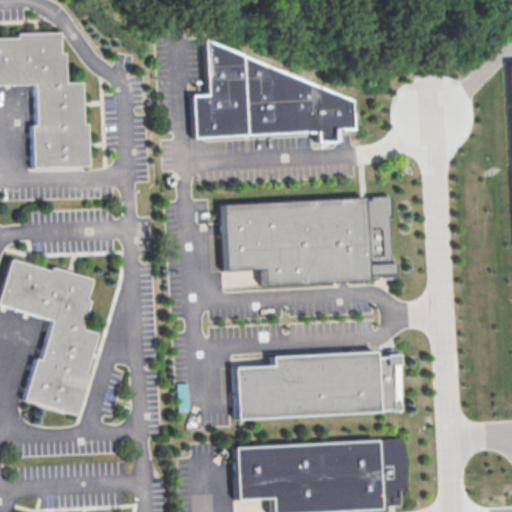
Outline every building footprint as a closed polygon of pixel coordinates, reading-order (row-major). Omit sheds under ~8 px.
[(0,40),(11,40),(11,36),(51,35),(52,55),(58,55),(59,84),(76,83),(77,124),(82,124),(83,170),(26,172),(25,128),(30,128),(29,88),(0,88),(0,40)] [(188,136),(311,131),(311,141),(334,141),(334,128),(349,128),(348,94),(200,40),(202,93),(187,94),(188,136)] [(216,204),(219,270),(258,268),(259,285),(363,280),(362,274),(378,273),(378,278),(389,277),(385,196),(216,204)] [(0,280),(6,261),(46,273),(47,269),(86,281),(80,300),(86,302),(77,330),(94,335),(82,374),(86,375),(72,419),(18,402),(31,361),(35,362),(47,324),(0,308),(0,280)] [(231,417),(396,410),(393,354),(371,355),(371,350),(266,355),(266,365),(228,366),(231,417)] [(231,498),(266,497),(266,511),(293,511),(375,509),(375,505),(400,504),(397,438),(229,445),(231,498)]
